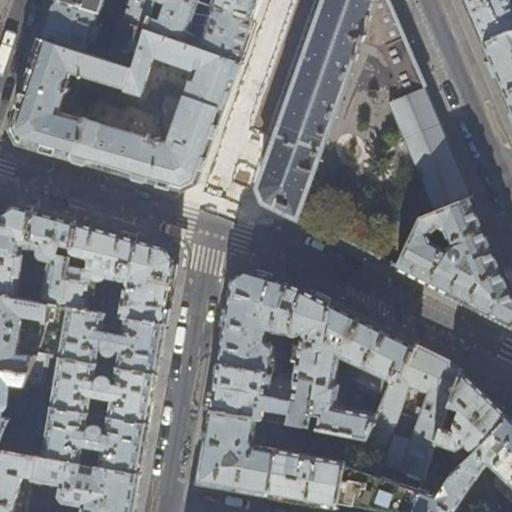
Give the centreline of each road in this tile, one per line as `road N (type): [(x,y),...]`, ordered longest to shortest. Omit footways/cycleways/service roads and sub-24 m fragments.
road 1 (residential): [(511,354),(293,253),(211,232)]
road 2 (residential): [(211,232),(165,505)]
road 3 (residential): [(419,0),(511,216)]
road 4 (residential): [(211,232),(0,169)]
